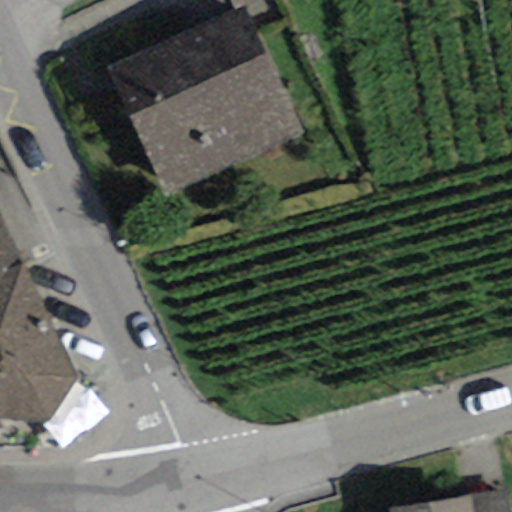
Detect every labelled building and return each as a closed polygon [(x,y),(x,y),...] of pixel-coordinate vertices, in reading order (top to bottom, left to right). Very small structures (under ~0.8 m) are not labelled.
[(167,198),(302,135),(241,4),(105,67),(167,198)] [(0,217),(0,280),(27,271),(0,217)] [(0,280),(0,423),(47,427),(79,382),(27,271),(0,280)] [(511,511),(508,491),(470,496),(472,511),(511,511)] [(472,511),(470,496),(389,508),(390,511),(472,511)]
